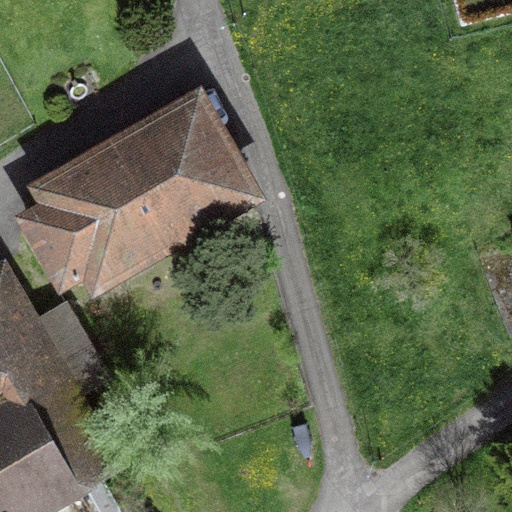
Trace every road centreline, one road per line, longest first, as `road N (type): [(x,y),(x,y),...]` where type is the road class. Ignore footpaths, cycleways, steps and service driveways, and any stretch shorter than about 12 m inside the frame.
road 1 (residential): [(197,0),(371,504)]
road 2 (residential): [(371,504),(511,405)]
